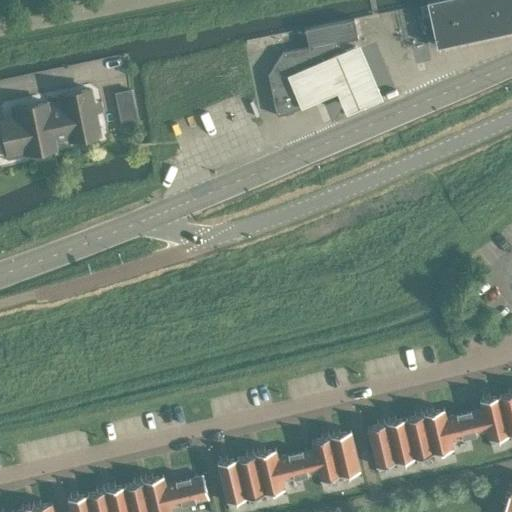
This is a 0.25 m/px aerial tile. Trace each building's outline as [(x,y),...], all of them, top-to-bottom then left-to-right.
[(511,0),(429,0),(437,39),(438,41),(511,25),(511,0)] [(283,47),(269,69),(278,111),(295,107),(294,106),(305,101),(304,101),(291,70),(325,57),(324,54),(322,50),(340,43),(339,37),(359,33),(357,23),(356,16),(356,14),(305,23),(306,28),(307,32),(308,39),(309,41),(283,47)] [(326,57),(292,71),(305,100),(337,86),(342,96),(347,108),(382,93),(377,80),(359,39),(324,53),(326,57)] [(62,100),(47,104),(53,135),(68,131),(69,134),(98,128),(89,84),(60,90),(62,100)] [(132,84),(116,88),(122,120),(138,117),(132,84)] [(3,130),(0,134),(0,135),(3,151),(8,153),(28,150),(27,147),(55,141),(53,135),(47,104),(46,97),(44,98),(19,103),(18,100),(11,102),(13,113),(2,115),(5,130),(3,130)] [(485,394),(481,395),(483,403),(488,426),(490,434),(493,433),(505,430),(509,429),(511,428),(511,387),(511,388),(490,393),(485,394)] [(426,408),(425,408),(434,447),(435,447),(437,446),(449,443),(453,442),(452,434),(446,411),(444,403),(436,405),(433,406),(428,407),(426,408)] [(474,405),(446,411),(452,434),(455,434),(465,431),(488,426),(483,403),(479,404),(474,405)] [(407,412),(405,413),(415,452),(416,451),(419,451),(431,448),(434,447),(425,408),(422,409),(417,410),(407,412)] [(387,417),(386,417),(395,456),(396,456),(400,455),(412,452),(415,452),(405,413),(396,415),(391,416),(387,417)] [(380,419),(368,422),(377,461),(382,460),(394,457),(395,456),(386,417),(384,418),(380,419)] [(335,430),(332,430),(341,469),(344,469),(356,466),(361,465),(351,426),(340,428),(335,430)] [(324,432),(312,435),(314,443),(319,466),(321,474),(326,473),(338,470),(341,469),(332,430),(328,431),(324,432)] [(305,445),(278,452),(283,475),(285,474),(297,471),(319,466),(314,443),(310,444),(305,445)] [(257,448),(256,448),(266,487),(269,486),(281,483),(285,482),(283,475),(278,452),(276,444),(264,446),(260,448),(257,448)] [(238,453),(237,453),(246,492),(247,492),(250,491),(262,488),(266,487),(256,448),(253,449),(249,450),(238,453)] [(222,456),(218,457),(228,496),(232,495),(244,492),(246,492),(237,453),(227,455),(222,456)] [(166,479),(165,479),(170,502),(171,501),(182,499),(208,493),(209,492),(204,470),(179,475),(174,477),(166,479)] [(147,475),(144,475),(153,511),(161,511),(169,510),(173,509),(171,501),(170,502),(165,479),(166,479),(164,471),(152,474),(147,475)] [(126,480),(133,511),(153,511),(144,475),(141,476),(136,477),(126,480)] [(108,484),(107,484),(113,511),(133,511),(126,480),(115,482),(110,484),(108,484)] [(99,486),(88,489),(93,511),(113,511),(107,484),(104,485),(99,486)] [(73,493),(69,493),(73,511),(93,511),(88,489),(78,491),(73,493)] [(507,497),(502,510),(507,511),(511,511),(511,489),(510,489),(509,493),(507,497)] [(33,502),(32,502),(34,511),(56,511),(53,497),(41,500),(36,501),(33,502)] [(14,507),(15,511),(34,511),(32,502),(29,503),(25,504),(14,507)]
